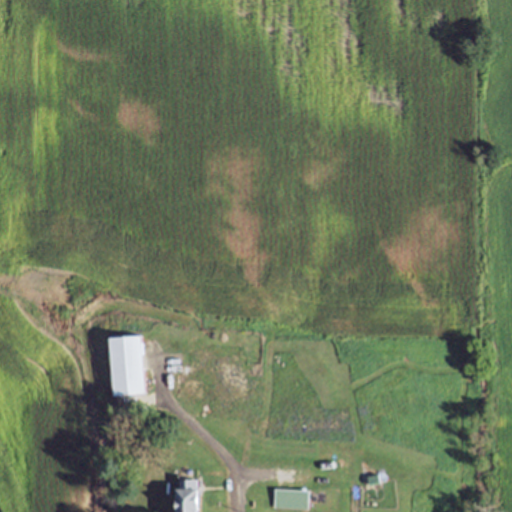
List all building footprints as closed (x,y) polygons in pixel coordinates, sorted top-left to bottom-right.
[(107,335),(141,332),(145,392),(111,394),(107,335)] [(190,370),(189,365),(187,362),(187,361),(186,360),(187,359),(187,358),(187,357),(188,357),(188,356),(189,356),(189,355),(190,355),(191,355),(192,355),(198,355),(198,348),(229,349),(228,385),(227,412),(222,411),(193,411),(194,388),(194,387),(190,370)] [(341,430),(340,460),(318,460),(319,430),(341,430)] [(278,450),(298,449),(299,458),(278,459),(278,450)] [(173,511),(173,504),(172,504),(172,492),(173,492),(173,483),(178,482),(178,476),(195,476),(194,484),(194,507),(194,511),(173,511)] [(275,487),(310,490),(308,508),(274,505),(275,487)]
